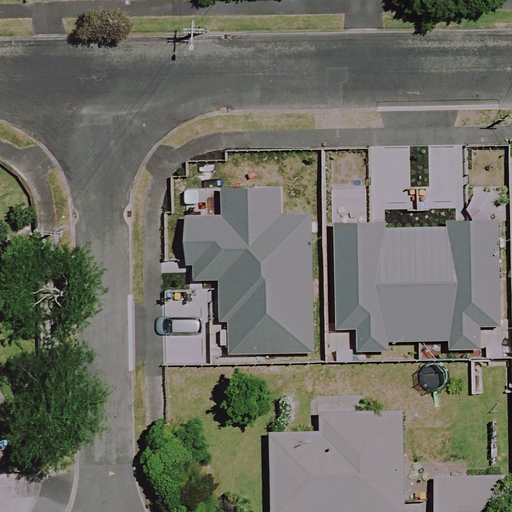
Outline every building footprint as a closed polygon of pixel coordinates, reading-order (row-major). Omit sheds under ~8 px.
[(433,305),(432,226),(270,229),(271,307),(433,305)] [(511,357),(511,321),(511,293),(448,295),(450,359),(511,357)] [(432,319),(399,319),(400,352),(432,351),(432,319)] [(407,511),(407,412),(322,412),(323,435),(276,435),(276,511),(407,511)] [(503,511),(505,479),(438,478),(437,511),(503,511)]
